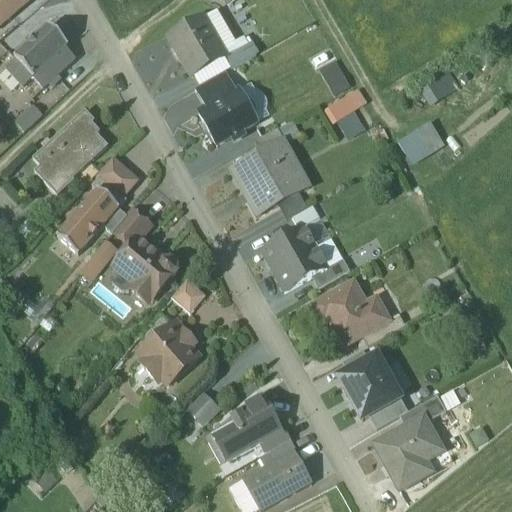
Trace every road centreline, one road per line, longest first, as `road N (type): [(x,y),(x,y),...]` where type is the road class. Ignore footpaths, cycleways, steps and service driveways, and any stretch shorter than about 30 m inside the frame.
road 1 (residential): [(79,0),(365,511)]
road 2 (track): [(392,125),(376,112),(316,0)]
